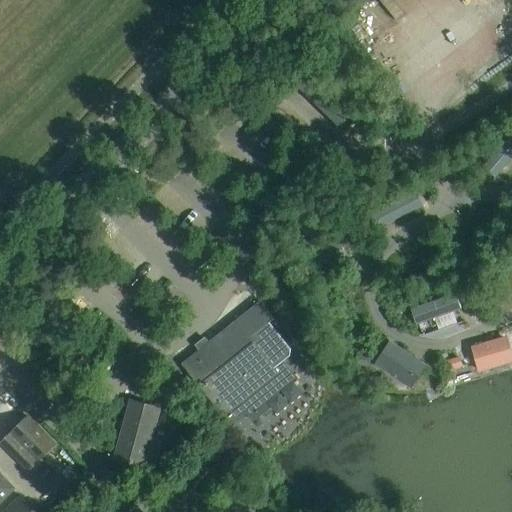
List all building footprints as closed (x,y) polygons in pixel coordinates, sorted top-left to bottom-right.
[(511,132),(488,161),(500,172),(511,157),(511,132)] [(407,196),(372,214),(379,228),(414,210),(407,196)] [(335,260),(330,244),(304,253),(309,269),(335,260)] [(349,277),(337,280),(343,309),(356,306),(349,277)] [(470,291),(459,295),(464,308),(475,304),(470,291)] [(461,309),(455,294),(410,309),(415,325),(461,309)] [(297,380),(282,362),(289,356),(289,351),(267,324),(272,321),(259,305),(184,366),(200,386),(199,386),(232,427),(246,416),(252,424),(270,410),(266,405),(297,380)] [(511,363),(511,356),(506,336),(470,347),(478,373),(511,363)] [(426,365),(389,341),(373,365),(410,389),(426,365)] [(369,367),(370,354),(356,353),(355,366),(369,367)] [(456,358),(444,361),(447,371),(459,367),(456,358)] [(164,386),(159,404),(177,408),(182,390),(164,386)] [(160,443),(151,441),(160,409),(130,400),(113,459),(143,467),(144,466),(153,469),(160,443)] [(0,445),(27,474),(55,446),(27,417),(0,442),(0,445)] [(63,460),(67,456),(63,452),(59,456),(63,460)] [(0,505),(14,491),(0,476),(0,505)] [(3,511),(34,511),(20,497),(3,511)]
